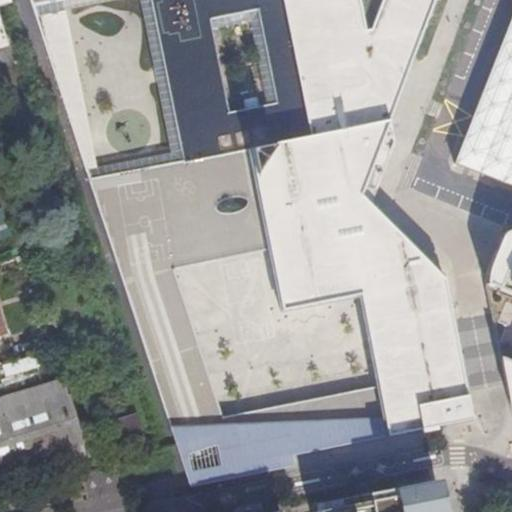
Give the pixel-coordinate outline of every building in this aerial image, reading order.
[(152,0),(185,154),(94,188),(192,476),(473,421),(446,284),(396,234),(366,273),(398,400),(218,434),(161,267),(205,252),(182,181),(245,165),(282,304),(338,299),(368,232),(345,206),(385,110),(372,54),(427,44),(444,0),(31,0),(34,7),(66,0),(152,0)] [(511,15),(455,163),(511,184),(511,15)] [(3,208),(0,208),(0,238),(9,236),(3,208)] [(511,227),(504,224),(484,270),(511,412),(511,227)] [(33,356),(0,364),(0,372),(2,379),(37,370),(33,356)] [(69,379),(55,383),(60,398),(73,393),(69,379)] [(0,488),(92,461),(73,393),(60,398),(55,383),(0,401),(0,488)] [(416,511),(410,483),(317,502),(319,511),(416,511)]
